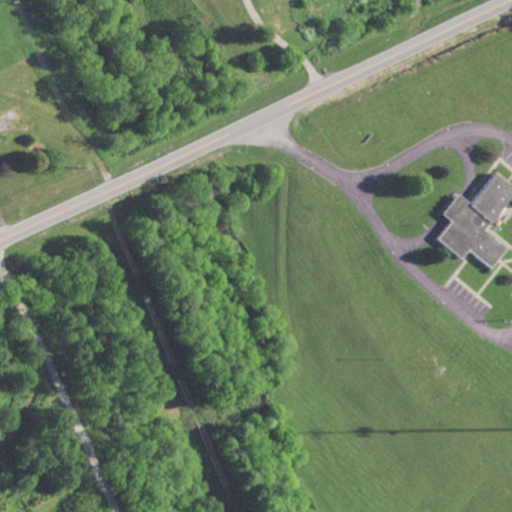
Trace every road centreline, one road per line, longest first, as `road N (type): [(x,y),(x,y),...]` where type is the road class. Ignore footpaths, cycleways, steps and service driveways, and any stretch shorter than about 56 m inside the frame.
road 1 (primary): [(0,240),(511,0)]
road 2 (residential): [(0,264),(117,511)]
road 3 (residential): [(264,116),(206,0)]
